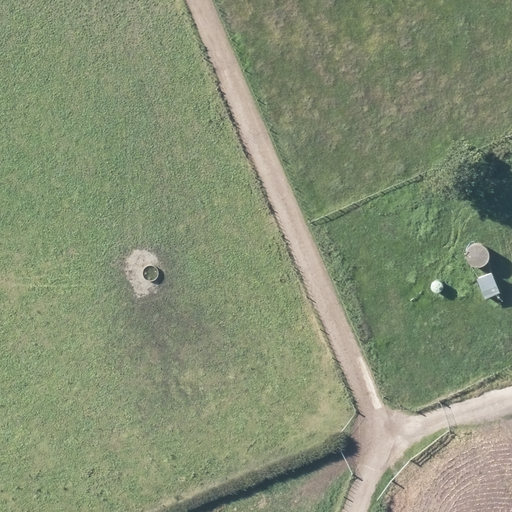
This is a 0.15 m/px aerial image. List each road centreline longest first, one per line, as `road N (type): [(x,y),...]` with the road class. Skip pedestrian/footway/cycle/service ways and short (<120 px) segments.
road 1 (track): [(198,0),(375,403)]
road 2 (unclassified): [(375,403),(407,419),(452,419),(511,395)]
